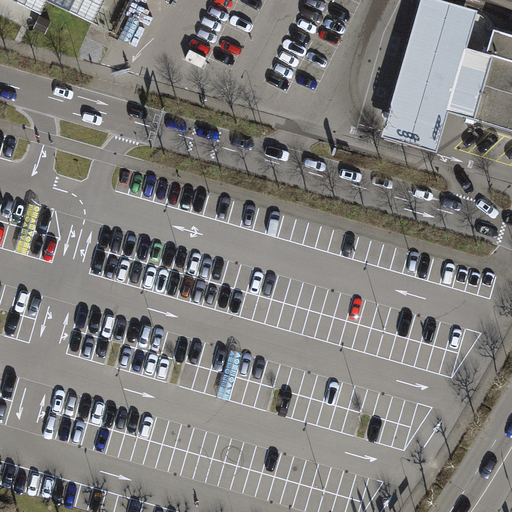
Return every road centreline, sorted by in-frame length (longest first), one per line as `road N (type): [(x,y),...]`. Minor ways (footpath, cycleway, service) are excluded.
road 1 (residential): [(0,83),(511,231)]
road 2 (unknown): [(122,477),(180,232)]
